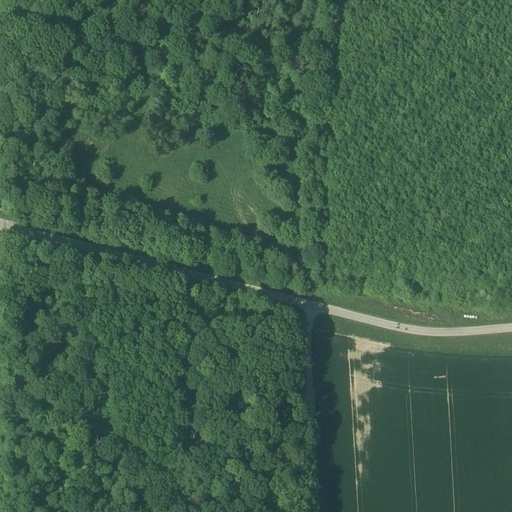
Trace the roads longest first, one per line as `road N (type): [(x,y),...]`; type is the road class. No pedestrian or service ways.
road 1 (track): [(15,230),(405,330),(511,328)]
road 2 (track): [(314,511),(301,300)]
